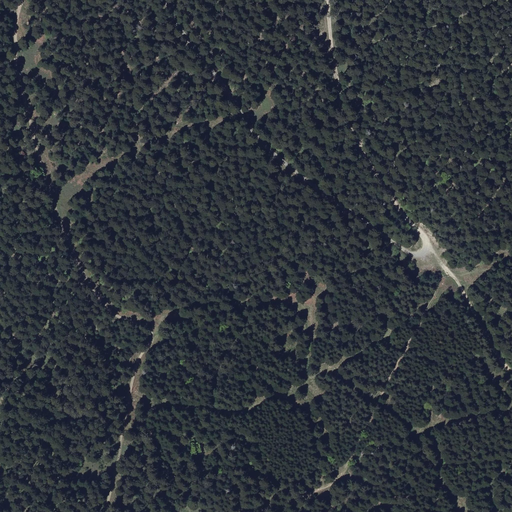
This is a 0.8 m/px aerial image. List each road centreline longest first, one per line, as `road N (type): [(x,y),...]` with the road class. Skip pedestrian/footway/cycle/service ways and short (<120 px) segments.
road 1 (track): [(328,0),(338,115),(423,237),(424,255),(447,270),(418,339),(381,391),(355,472),(255,511)]
road 2 (track): [(104,511),(112,451),(122,422),(135,412),(135,370),(155,334),(154,316),(93,274),(49,163),(25,0)]
road 3 (track): [(424,255),(383,235),(257,122),(169,0)]
